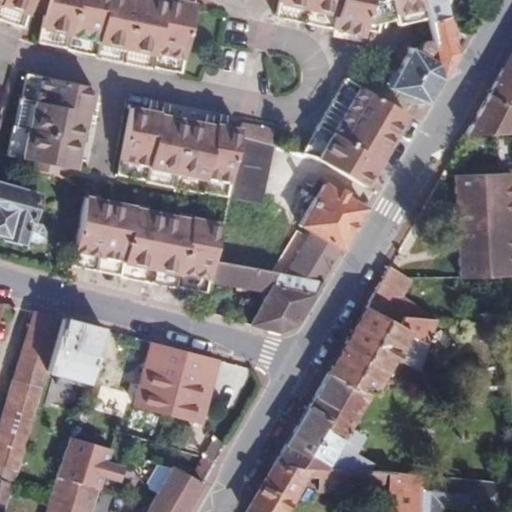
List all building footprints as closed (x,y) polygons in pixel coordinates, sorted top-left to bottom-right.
[(3,0),(0,8),(29,17),(30,12),(34,0),(3,0)] [(34,0),(30,12),(44,18),(47,0),(34,0)] [(47,0),(44,18),(42,31),(71,36),(77,0),(47,0)] [(77,0),(71,36),(71,38),(100,43),(107,0),(77,0)] [(136,0),(107,0),(100,43),(100,44),(127,49),(136,0)] [(161,0),(136,0),(127,49),(157,55),(157,54),(167,1),(161,0)] [(157,54),(185,60),(195,4),(169,0),(167,0),(167,1),(157,54)] [(280,0),(276,19),(332,31),(338,0),(280,0)] [(338,0),(332,31),(362,37),(369,0),(338,0)] [(430,15),(426,0),(391,0),(397,23),(430,15)] [(426,0),(430,15),(432,22),(443,67),(446,80),(462,53),(448,0),(426,0)] [(0,8),(0,9),(0,23),(24,31),(29,17),(0,8)] [(430,15),(397,23),(399,30),(432,22),(430,15)] [(71,36),(42,31),(39,45),(69,51),(71,38),(71,36)] [(362,37),(332,31),(330,38),(360,45),(362,37)] [(71,38),(69,51),(68,53),(97,58),(100,44),(100,43),(71,38)] [(100,44),(97,58),(97,60),(124,66),(127,49),(100,44)] [(127,49),(124,66),(153,71),(154,69),(157,55),(127,49)] [(446,80),(443,67),(413,51),(393,92),(419,101),(431,106),(446,80)] [(157,55),(154,69),(183,74),(185,60),(157,54),(157,55)] [(511,74),(504,70),(468,136),(511,133),(511,74)] [(27,79),(23,101),(90,114),(94,91),(27,79)] [(401,131),(410,115),(348,79),(303,155),(319,159),(367,187),(394,143),(401,131)] [(90,114),(23,101),(17,131),(81,142),(84,143),(90,114)] [(120,178),(147,183),(161,118),(161,115),(133,111),(120,178)] [(176,191),(190,123),(161,118),(147,183),(147,186),(176,191)] [(204,194),(217,128),(190,123),(176,191),(204,196),(204,194)] [(245,141),(271,147),(275,131),(243,126),(242,130),(218,126),(217,128),(204,194),(232,199),(245,141)] [(81,142),(17,131),(14,131),(10,159),(37,164),(61,168),(76,171),(81,142)] [(35,172),(58,176),(61,168),(37,164),(35,172)] [(507,176),(451,178),(452,277),(509,274),(507,176)] [(31,221),(37,196),(0,186),(0,233),(3,235),(2,238),(8,238),(8,242),(19,246),(21,241),(39,245),(43,241),(46,228),(44,225),(31,221)] [(296,276),(326,282),(344,251),(362,221),(368,211),(328,186),(303,226),(316,234),(296,276)] [(88,200),(102,202),(103,196),(89,194),(88,200)] [(88,200),(77,254),(102,259),(112,204),(102,202),(88,200)] [(127,263),(136,212),(137,208),(112,204),(102,259),(127,263)] [(126,266),(154,271),(165,217),(136,212),(127,263),(126,266)] [(154,271),(182,276),(193,223),(165,217),(154,271)] [(213,281),(218,262),(226,226),(193,220),(193,223),(182,276),(213,281)] [(77,254),(75,269),(99,273),(102,259),(77,254)] [(99,273),(124,278),(126,266),(127,263),(102,259),(99,273)] [(300,325),(326,282),(296,276),(218,262),(213,281),(210,295),(231,299),(232,291),(258,296),(252,329),(279,335),(300,325)] [(123,281),(151,286),(154,271),(126,266),(124,278),(123,281)] [(414,279),(392,268),(386,278),(368,308),(403,329),(405,320),(439,323),(405,297),(414,279)] [(179,291),(179,289),(182,276),(154,271),(151,286),(179,291)] [(179,289),(210,295),(213,281),(182,276),(179,289)] [(403,329),(368,308),(359,324),(349,340),(339,357),(329,373),(357,390),(372,390),(377,382),(380,382),(394,360),(420,371),(429,353),(439,323),(405,320),(403,329)] [(61,321),(35,314),(0,446),(0,469),(20,476),(47,373),(61,321)] [(89,384),(103,332),(61,321),(47,373),(89,384)] [(501,342),(498,325),(466,324),(466,341),(501,342)] [(170,417),(179,382),(145,373),(136,408),(170,417)] [(357,390),(329,373),(276,464),(311,468),(321,469),(325,470),(334,455),(364,404),(368,397),(357,390)] [(211,389),(179,382),(170,417),(202,425),(211,389)] [(388,391),(372,390),(357,390),(368,397),(364,404),(386,406),(388,391)] [(402,438),(403,431),(383,428),(382,435),(402,438)] [(207,462),(216,467),(229,445),(220,439),(207,462)] [(72,443),(58,496),(53,511),(95,511),(112,454),(72,443)] [(355,459),(334,455),(325,470),(353,473),(355,459)] [(355,457),(355,459),(353,473),(362,474),(381,476),(392,478),(400,479),(401,462),(355,457)] [(189,511),(216,467),(207,462),(196,481),(175,470),(149,511),(189,511)] [(276,464),(247,511),(283,511),(311,468),(276,464)] [(325,470),(321,469),(319,490),(360,495),(362,474),(353,473),(325,470)] [(381,476),(362,474),(360,495),(379,497),(381,476)] [(423,511),(424,482),(400,479),(392,478),(391,511),(423,511)] [(0,511),(9,511),(16,489),(0,484),(0,511)]
